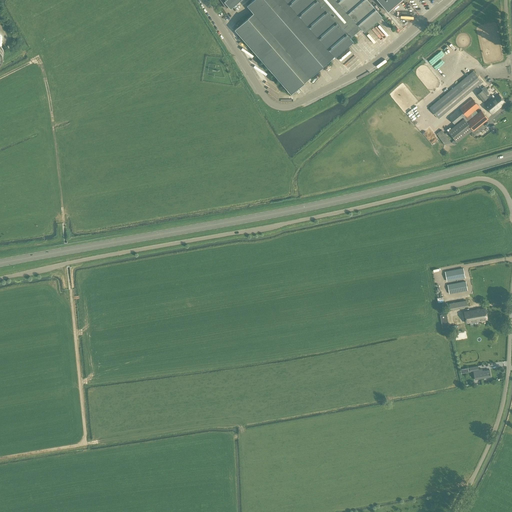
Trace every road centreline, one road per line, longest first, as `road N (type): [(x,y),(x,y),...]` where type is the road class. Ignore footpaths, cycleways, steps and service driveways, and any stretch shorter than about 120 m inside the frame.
road 1 (unclassified): [(0,278),(469,180),(497,184),(511,207)]
road 2 (primary): [(0,263),(333,203),(511,156)]
road 3 (track): [(0,75),(29,60),(38,64),(52,111),(85,444),(0,459)]
road 4 (unclassified): [(207,0),(268,99),(282,107),(366,68),(450,0)]
road 5 (unclassified): [(456,511),(501,413),(511,310)]
